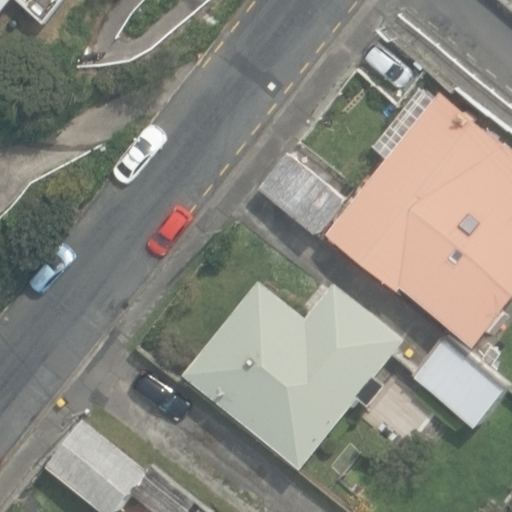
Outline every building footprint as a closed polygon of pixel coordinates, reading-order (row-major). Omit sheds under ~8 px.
[(0,0),(0,24),(18,0),(0,0)] [(487,345),(511,313),(511,140),(510,143),(446,92),(334,231),(407,290),(412,284),(487,345)] [(270,184),(326,229),(352,196),(296,151),(270,184)] [(197,371),(312,463),(368,392),(379,401),(393,383),(383,374),(412,337),(343,282),(316,317),(269,280),(197,371)] [(423,373),(486,423),(511,389),(511,380),(453,334),(423,373)] [(122,511),(139,490),(167,511),(192,511),(201,500),(92,416),(56,462),(120,511),(122,511)]
